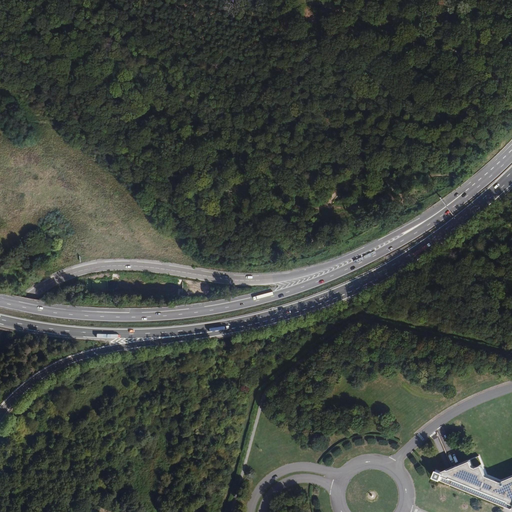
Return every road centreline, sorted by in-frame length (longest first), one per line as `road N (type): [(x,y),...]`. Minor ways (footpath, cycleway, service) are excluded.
road 1 (trunk): [(467,195),(310,271),(253,280),(94,267),(42,285),(0,322)]
road 2 (trunk): [(467,195),(344,270),(233,306),(125,317),(0,301)]
road 3 (track): [(138,110),(269,199),(321,209),(378,204),(415,178),(462,181)]
road 4 (trunk): [(0,411),(39,376),(91,353),(228,331),(315,303)]
road 5 (trunk): [(0,320),(129,334),(234,323),(315,303)]
road 6 (trunk): [(315,303),(429,244),(511,173)]
road 7 (track): [(511,75),(321,209)]
road 8 (track): [(327,0),(440,35),(511,71)]
